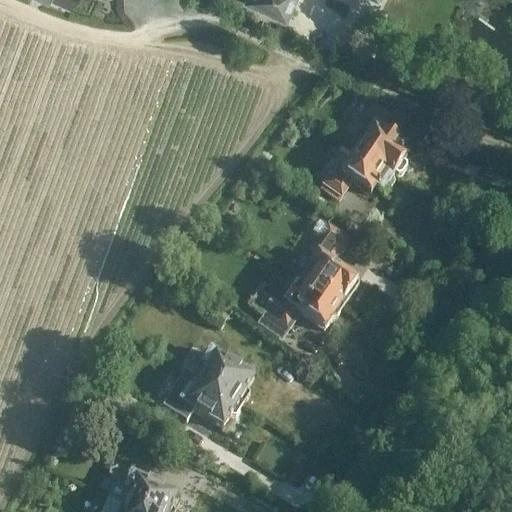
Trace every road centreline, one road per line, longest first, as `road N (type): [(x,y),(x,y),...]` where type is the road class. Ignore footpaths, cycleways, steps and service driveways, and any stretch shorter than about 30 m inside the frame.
road 1 (residential): [(346,511),(428,395),(511,301)]
road 2 (secondary): [(383,511),(442,426),(511,356)]
